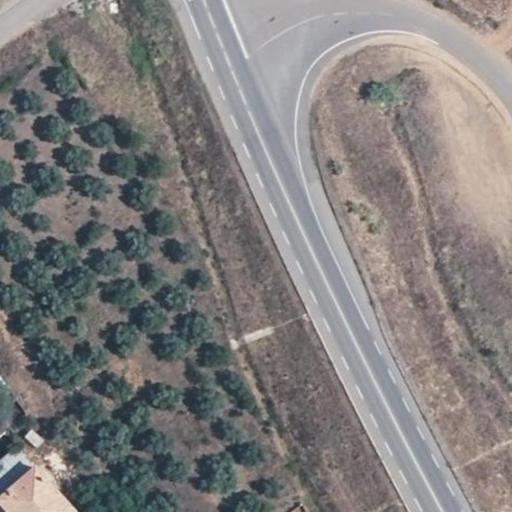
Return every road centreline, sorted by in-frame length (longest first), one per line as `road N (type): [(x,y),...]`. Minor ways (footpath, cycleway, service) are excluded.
road 1 (tertiary): [(441,511),(286,204),(230,64)]
road 2 (unclassified): [(230,64),(308,19),(365,11),(461,43),(511,96)]
